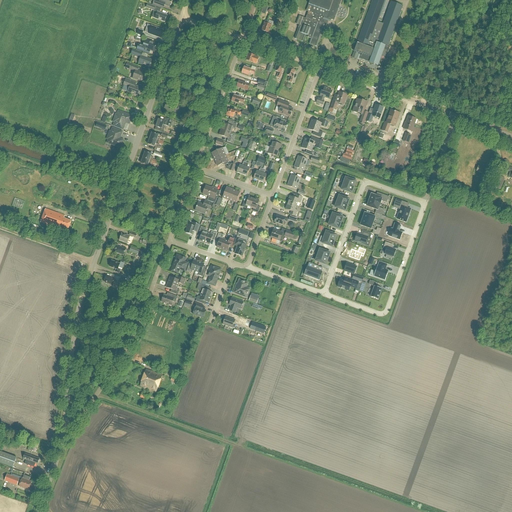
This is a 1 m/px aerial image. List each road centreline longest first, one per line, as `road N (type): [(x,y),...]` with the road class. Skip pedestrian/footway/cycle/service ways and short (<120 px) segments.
road 1 (tertiary): [(65,425),(80,301),(182,18)]
road 2 (residential): [(324,294),(365,181),(425,203)]
road 3 (residential): [(425,203),(385,310),(324,294)]
road 4 (tertiary): [(455,116),(319,67)]
road 5 (track): [(226,435),(223,442),(96,394)]
road 6 (unclassified): [(272,196),(319,67)]
road 7 (unclassified): [(195,168),(242,39)]
